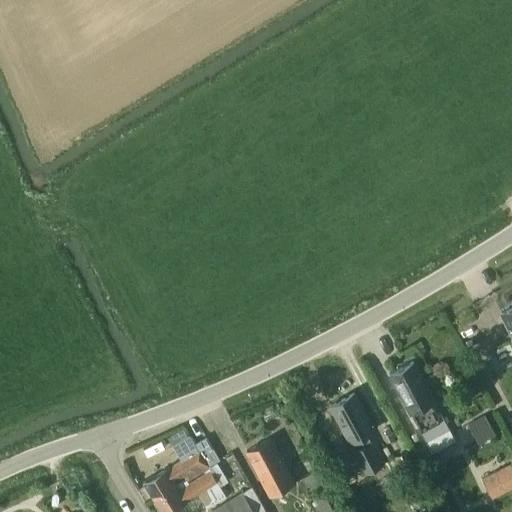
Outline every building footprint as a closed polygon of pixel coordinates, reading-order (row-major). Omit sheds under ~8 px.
[(511,308),(502,314),(511,333),(511,308)] [(439,416),(432,404),(435,403),(412,362),(388,375),(410,416),(412,415),(433,453),(456,441),(441,414),(439,416)] [(383,465),(367,435),(373,431),(353,395),(330,408),(366,474),(383,465)] [(485,416),(467,425),(476,443),(494,434),(485,416)] [(143,484),(153,501),(207,469),(207,468),(218,460),(206,439),(194,447),(189,438),(172,449),(180,462),(143,484)] [(294,484),(270,439),(245,451),(269,497),(294,484)] [(511,488),(511,466),(511,464),(482,479),(492,498),(511,488)] [(225,498),(207,469),(153,501),(159,511),(170,511),(196,497),(204,510),(225,498)] [(333,511),(314,472),(302,478),(313,497),(309,500),(315,511),(333,511)] [(254,511),(243,492),(212,511),(254,511)]
